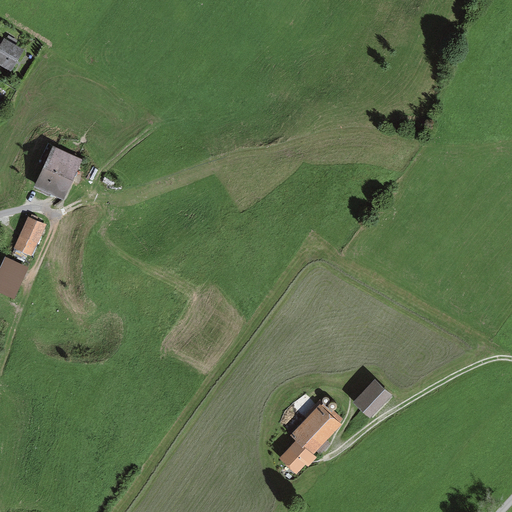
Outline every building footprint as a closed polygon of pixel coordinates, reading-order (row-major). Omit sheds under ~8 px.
[(4,40),(0,47),(0,65),(12,73),(24,51),(4,40)] [(53,147),(35,187),(64,201),(83,160),(53,147)] [(28,216),(13,249),(32,258),(47,225),(28,216)] [(5,257),(0,268),(0,292),(15,299),(29,267),(5,257)] [(362,398),(375,409),(391,391),(379,380),(362,398)] [(311,452),(339,424),(321,406),(293,434),(299,439),(282,456),(297,471),(313,454),(311,452)]
